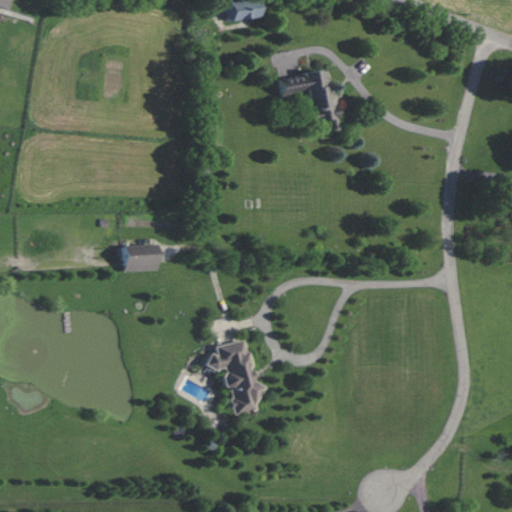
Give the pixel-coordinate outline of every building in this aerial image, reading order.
[(9,0),(0,0),(0,6),(8,8),(9,0)] [(257,16),(254,0),(239,0),(221,3),(224,21),(257,16)] [(303,91),(309,122),(321,119),(323,127),(336,124),(330,93),(328,94),(323,69),(274,78),(277,96),(303,91)] [(155,270),(154,244),(120,245),(121,271),(155,270)] [(229,414),(253,410),(252,404),(261,385),(250,380),(248,368),(249,366),(246,351),(242,349),(241,340),(212,345),(213,353),(207,354),(202,364),(212,369),(224,367),(219,376),(221,386),(226,389),(228,396),(226,399),(229,414)]
